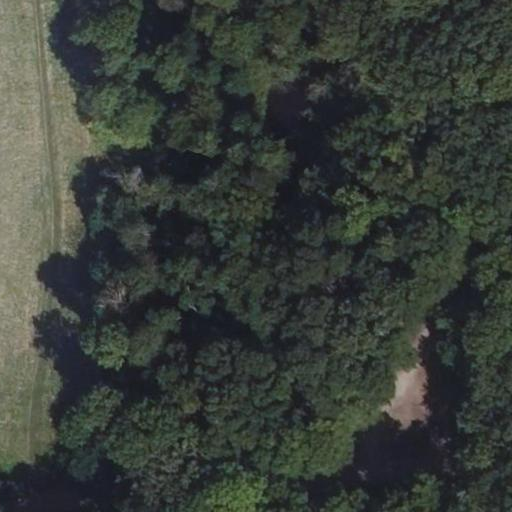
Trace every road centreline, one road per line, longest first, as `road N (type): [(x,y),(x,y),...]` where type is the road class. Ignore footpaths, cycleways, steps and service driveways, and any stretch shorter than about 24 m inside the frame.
road 1 (track): [(58,0),(80,139),(31,506)]
road 2 (track): [(339,464),(511,167)]
road 3 (track): [(339,464),(31,506)]
road 4 (track): [(511,467),(339,464)]
